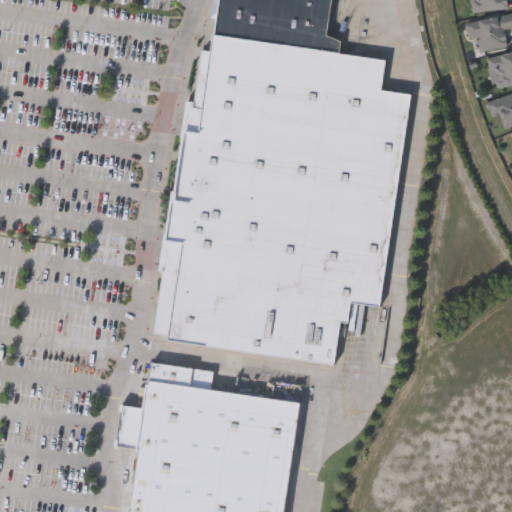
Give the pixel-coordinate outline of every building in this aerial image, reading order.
[(331,0),(325,39),(342,41),(340,54),(213,35),(216,17),(210,16),(212,0),(331,0)] [(507,0),(509,7),(473,12),(471,0),(507,0)] [(511,27),(505,29),(508,46),(475,52),(469,20),(511,13),(511,27)] [(340,54),(386,61),(381,91),(412,96),(380,309),(350,304),(347,323),(341,322),(335,362),(150,334),(186,101),(195,102),(203,49),(211,50),(213,35),(340,54)] [(511,83),(494,87),(489,56),(511,51),(511,83)] [(493,98),(511,92),(511,125),(501,128),(493,98)] [(299,402),(283,511),(129,511),(139,447),(117,444),(123,403),(144,406),(150,360),(217,369),(214,390),(299,402)]
